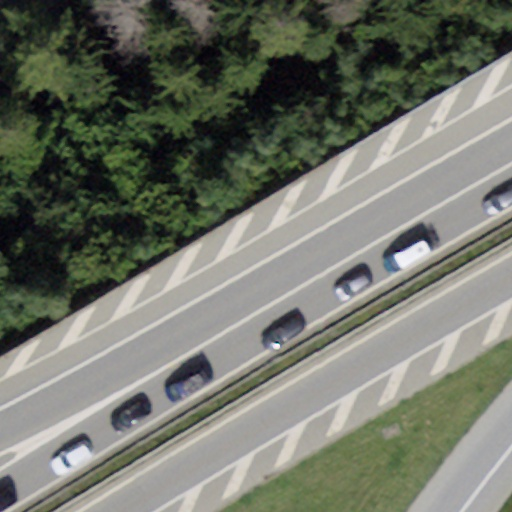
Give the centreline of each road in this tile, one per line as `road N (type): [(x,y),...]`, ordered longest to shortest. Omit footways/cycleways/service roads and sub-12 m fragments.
road 1 (motorway): [(511,188),(0,491)]
road 2 (motorway): [(511,140),(0,431)]
road 3 (motorway): [(104,511),(511,277)]
